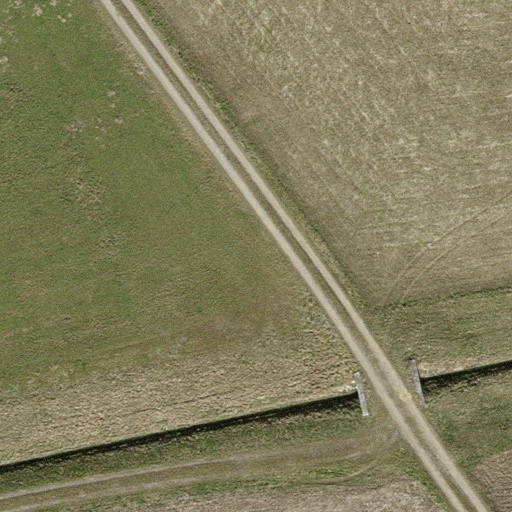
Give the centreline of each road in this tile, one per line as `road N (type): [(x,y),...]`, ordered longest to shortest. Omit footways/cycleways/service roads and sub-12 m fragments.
road 1 (track): [(118,0),(480,511)]
road 2 (track): [(12,511),(85,492),(367,447),(397,389)]
